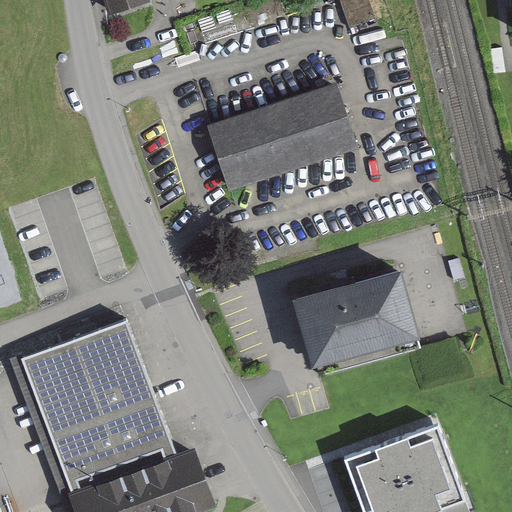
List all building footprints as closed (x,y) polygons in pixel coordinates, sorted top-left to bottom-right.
[(105,0),(112,20),(151,7),(148,0),(105,0)] [(208,126),(230,193),(361,150),(339,83),(208,126)] [(292,306),(312,376),(418,346),(398,276),(292,306)] [(75,496),(177,458),(126,320),(23,357),(75,496)] [(441,411),(341,446),(364,511),(472,511),(470,503),(478,500),(470,480),(466,481),(441,411)] [(177,458),(75,496),(80,511),(181,511),(211,501),(193,452),(177,458)]
